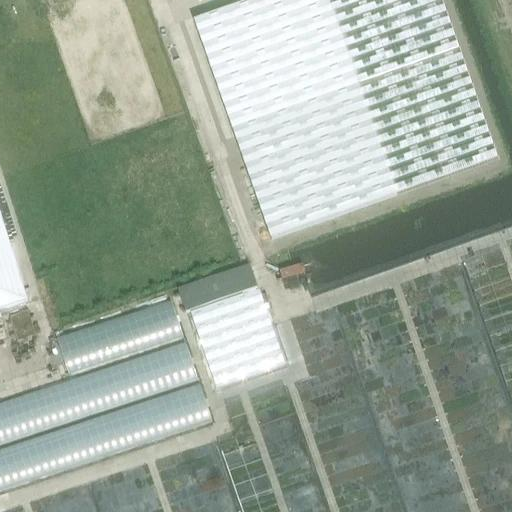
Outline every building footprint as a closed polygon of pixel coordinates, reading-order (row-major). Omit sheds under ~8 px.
[(327,0),(257,0),(194,22),(271,241),(396,197),(327,0)] [(441,0),(327,0),(396,197),(498,161),(441,0)] [(0,310),(28,302),(0,211),(0,310)] [(190,313),(259,290),(250,267),(178,292),(186,314),(190,313)] [(260,290),(259,290),(190,313),(216,388),(286,364),(260,290)]
